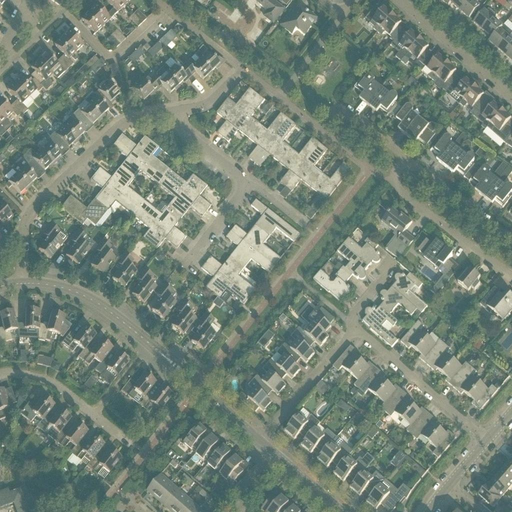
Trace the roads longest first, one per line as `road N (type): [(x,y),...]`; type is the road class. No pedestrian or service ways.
road 1 (residential): [(21,236),(26,214),(123,119),(175,109)]
road 2 (residential): [(408,159),(387,184),(511,273)]
road 3 (residential): [(353,332),(486,440)]
road 4 (residential): [(399,0),(511,94)]
road 5 (residential): [(257,441),(353,332)]
road 6 (tertiary): [(21,283),(85,294),(148,343)]
road 7 (residential): [(511,236),(408,159)]
